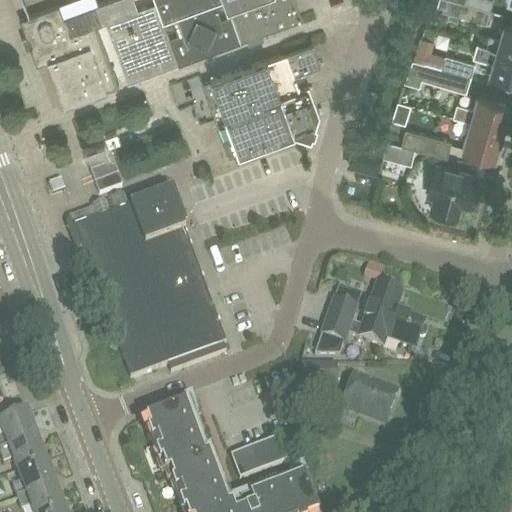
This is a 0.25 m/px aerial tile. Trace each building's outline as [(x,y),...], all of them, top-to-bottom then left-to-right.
[(117,53),(127,81),(178,63),(168,37),(165,29),(160,15),(136,24),(132,13),(138,10),(134,0),(105,0),(94,4),(101,22),(116,16),(125,41),(123,42),(117,53)] [(168,37),(178,63),(240,40),(230,14),(221,18),(218,10),(226,7),(223,0),(154,0),(160,15),(165,29),(175,26),(178,34),(168,37)] [(240,40),(302,18),(295,0),(223,0),(226,7),(227,6),(230,14),(240,40)] [(464,0),(464,2),(488,9),(490,0),(464,0)] [(464,2),(460,1),(457,14),(486,23),(489,10),(488,9),(464,2)] [(36,64),(48,60),(48,59),(75,49),(69,34),(70,33),(63,15),(59,3),(19,18),(36,64)] [(96,24),(101,23),(101,22),(94,4),(63,15),(70,33),(69,34),(75,49),(48,59),(48,60),(65,104),(118,85),(96,24)] [(488,35),(485,44),(511,52),(511,26),(503,24),(499,38),(488,35)] [(420,36),(413,59),(424,62),(427,63),(441,67),(445,55),(431,51),(434,40),(420,36)] [(215,119),(224,115),(299,88),(293,73),(319,63),(312,42),(266,59),(266,58),(210,78),(211,79),(202,82),(215,119)] [(511,77),(511,52),(485,44),(482,54),(494,57),(490,71),(511,77)] [(441,67),(470,76),(474,63),(445,54),(445,55),(441,67)] [(470,76),(441,67),(427,63),(424,62),(420,79),(466,92),(470,76)] [(299,88),(224,115),(215,119),(229,157),(293,134),(294,136),(312,142),(320,114),(309,84),(299,88)] [(470,121),(501,130),(508,104),(477,95),(474,108),(457,104),(453,116),(470,121)] [(494,156),(501,130),(470,121),(463,147),(494,156)] [(405,128),(401,144),(447,157),(451,140),(405,128)] [(381,144),(353,138),(347,164),(375,171),(379,155),(381,144)] [(381,144),(379,155),(408,162),(411,150),(382,142),(381,144)] [(476,176),(435,164),(427,193),(434,196),(430,211),(454,218),(458,202),(468,205),(476,176)] [(62,180),(49,184),(52,190),(53,194),(66,190),(62,180)] [(73,225),(116,341),(130,378),(167,364),(170,372),(225,352),(223,344),(225,343),(169,190),(73,225)] [(424,336),(427,330),(425,327),(423,326),(424,322),(394,312),(401,294),(377,285),(362,326),(351,322),(356,307),(334,299),(314,356),(339,356),(347,334),(382,346),(385,338),(415,348),(419,337),(421,337),(424,336)] [(302,388),(336,388),(336,365),(302,366),(302,388)] [(354,372),(352,377),(341,408),(386,425),(399,389),(354,372)] [(315,511),(302,477),(228,505),(209,454),(205,455),(186,404),(144,420),(163,473),(168,472),(183,511),(315,511)] [(0,437),(0,451),(36,437),(27,413),(0,423),(0,431),(2,437),(0,437)] [(45,461),(36,437),(0,451),(0,457),(2,464),(12,460),(16,472),(45,461)] [(239,480),(286,462),(277,439),(230,456),(239,480)] [(54,485),(45,461),(16,472),(21,484),(11,488),(16,500),(54,485)] [(30,508),(31,511),(54,511),(63,508),(54,485),(16,500),(20,511),(30,508)]
